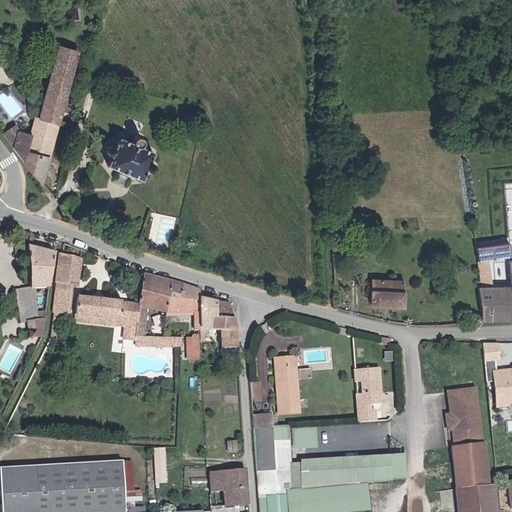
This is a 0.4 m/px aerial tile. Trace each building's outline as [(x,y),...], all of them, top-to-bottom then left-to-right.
[(38,110),(37,117),(54,123),(73,53),(55,46),(50,63),(38,110)] [(49,140),(54,123),(37,117),(34,115),(29,133),(17,130),(12,149),(20,160),(38,183),(49,140)] [(0,133),(12,149),(17,130),(11,123),(0,131),(0,133)] [(115,156),(117,156),(113,166),(147,180),(152,169),(153,171),(156,172),(157,172),(159,171),(160,170),(162,168),(161,165),(160,163),(158,162),(155,162),(159,152),(145,146),(148,144),(149,142),(149,138),(147,136),(146,135),(144,134),(142,135),(140,135),(138,136),(137,137),(137,139),(136,140),(137,143),(124,138),(120,149),(119,148),(116,146),(115,146),(113,147),(112,148),(111,149),(110,150),(110,152),(111,154),(112,155),(115,156)] [(31,233),(26,244),(29,245),(34,234),(31,233)] [(34,287),(47,288),(49,272),(52,252),(29,245),(26,244),(25,245),(27,260),(28,287),(34,287)] [(478,302),(480,331),(511,329),(511,270),(509,271),(511,295),(491,297),(485,269),(495,268),(495,267),(508,266),(506,252),(475,255),(477,268),(483,301),(478,302)] [(61,274),(56,317),(69,318),(73,290),(79,290),(81,266),(66,264),(62,264),(61,274)] [(79,319),(142,327),(144,322),(146,307),(166,309),(188,314),(189,315),(189,328),(195,330),(196,326),(216,331),(217,343),(233,343),(232,341),(232,339),(230,311),(227,308),(221,302),(195,296),(194,289),(183,285),(180,284),(146,275),(140,307),(81,301),(79,319)] [(330,276),(331,292),(337,292),(338,284),(344,283),(343,276),(330,276)] [(402,285),(370,282),(368,305),(400,309),(402,285)] [(25,330),(26,338),(41,336),(45,305),(37,303),(34,289),(34,287),(28,287),(13,288),(15,301),(17,321),(24,320),(25,326),(27,326),(27,329),(25,330)] [(47,288),(34,287),(34,289),(37,303),(45,305),(47,288)] [(140,337),(142,327),(79,319),(77,325),(131,330),(130,342),(139,342),(140,337)] [(173,339),(140,337),(139,342),(173,343),(173,346),(173,360),(192,359),(191,334),(173,333),(173,339)] [(390,345),(381,342),(380,349),(389,351),(390,345)] [(503,343),(487,342),(485,362),(502,363),(503,343)] [(273,351),(274,359),(294,358),(294,350),(273,351)] [(298,405),(294,358),(274,359),(278,406),(298,405)] [(373,364),(355,365),(357,379),(361,378),(362,391),(357,391),(358,401),(373,400),(372,389),(380,389),(379,376),(374,376),(373,364)] [(256,376),(248,376),(250,395),(256,395),(257,387),(256,376)] [(511,383),(492,387),(497,421),(505,420),(508,417),(511,416),(511,383)] [(380,389),(372,389),(373,400),(381,400),(380,389)] [(475,390),(448,392),(449,415),(450,429),(454,489),(484,487),(481,445),(479,445),(475,390)] [(373,405),(358,406),(359,417),(374,416),(373,405)] [(274,407),(251,408),(252,421),(259,421),(275,421),(274,407)] [(275,421),(259,421),(262,490),(292,489),(292,485),(291,461),(289,420),(275,421)] [(293,448),(319,448),(319,427),(293,426),(293,448)] [(232,434),(224,435),(224,444),(232,443),(232,434)] [(162,478),(163,443),(151,443),(151,478),(162,478)] [(132,511),(133,510),(133,509),(140,509),(140,499),(132,500),(131,491),(130,480),(129,454),(126,454),(122,453),(0,460),(0,511),(132,511)] [(305,460),(291,461),(292,485),(395,478),(393,453),(305,458),(305,460)] [(221,495),(244,493),(243,483),(242,460),(207,463),(208,485),(220,485),(221,495)] [(511,511),(511,485),(503,487),(503,496),(504,511),(511,511)] [(491,511),(489,487),(484,487),(454,489),(455,511),(491,511)] [(280,503),(280,511),(290,511),(290,502),(280,503)]
